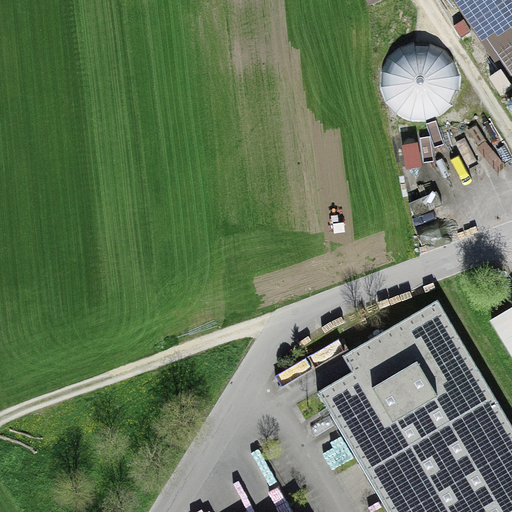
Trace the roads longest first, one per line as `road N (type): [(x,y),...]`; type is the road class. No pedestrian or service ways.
road 1 (residential): [(511,235),(295,313),(165,511)]
road 2 (track): [(295,313),(145,362),(0,427)]
